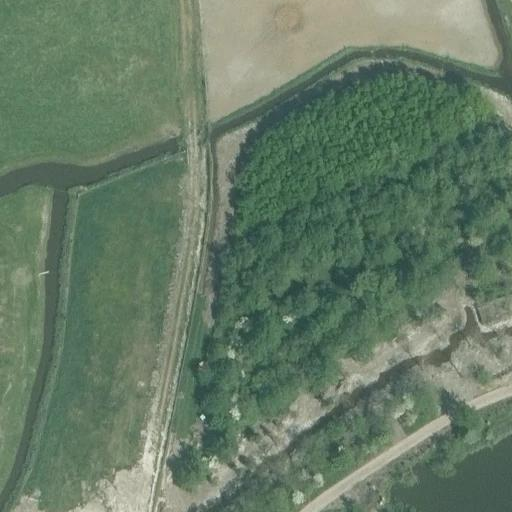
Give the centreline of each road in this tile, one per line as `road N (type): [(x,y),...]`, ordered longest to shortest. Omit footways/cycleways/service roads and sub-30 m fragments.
road 1 (track): [(143,511),(203,186),(187,0)]
road 2 (track): [(511,391),(437,426),(310,511)]
